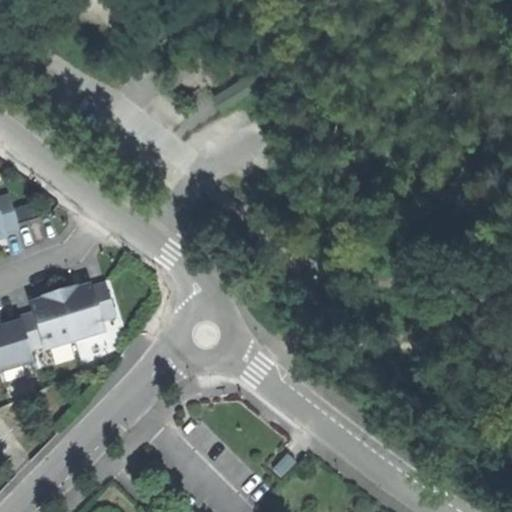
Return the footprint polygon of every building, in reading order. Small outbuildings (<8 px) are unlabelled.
[(217,85),(243,66),(235,53),(224,59),(218,52),(202,64),(217,85)] [(5,232),(19,228),(9,194),(0,196),(0,238),(0,239),(6,237),(5,232)] [(92,286),(101,320),(115,316),(105,282),(92,286)] [(101,320),(92,286),(91,283),(85,285),(77,287),(76,285),(59,290),(75,340),(105,331),(101,320)] [(34,312),(44,345),(45,349),(75,340),(59,290),(43,295),(44,298),(37,300),(31,302),(34,312)] [(30,350),(44,345),(34,312),(20,316),(21,321),(30,350)] [(0,371),(33,361),(30,350),(21,321),(9,324),(2,327),(0,320),(0,371)] [(271,467),(278,474),(290,462),(282,456),(271,467)]
